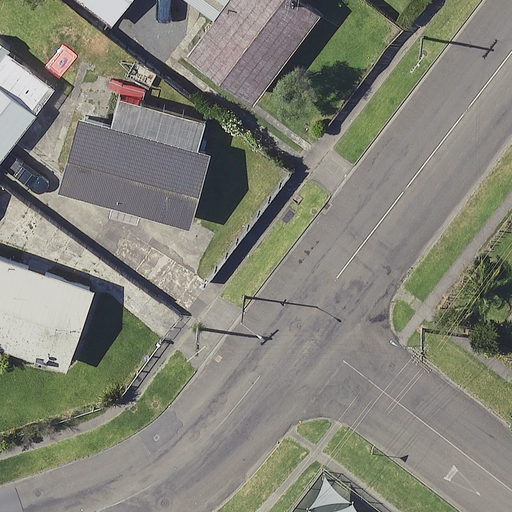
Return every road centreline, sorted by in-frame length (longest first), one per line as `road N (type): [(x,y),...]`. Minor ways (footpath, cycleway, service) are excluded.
road 1 (tertiary): [(300,322),(511,49)]
road 2 (tertiary): [(91,511),(129,499),(199,448),(300,322)]
road 3 (residential): [(300,322),(511,488)]
